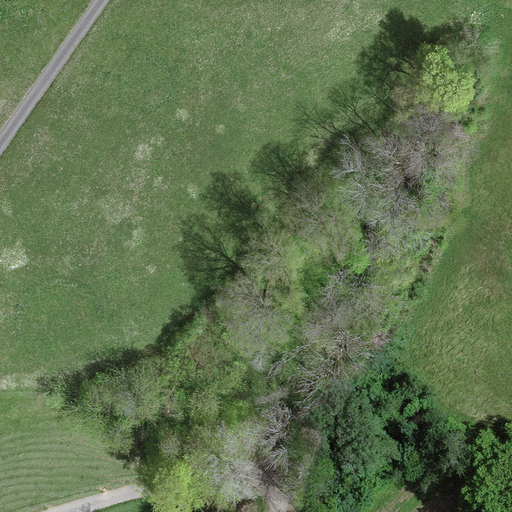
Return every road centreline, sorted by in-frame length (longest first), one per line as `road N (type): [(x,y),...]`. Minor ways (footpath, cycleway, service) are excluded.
road 1 (residential): [(60,511),(227,461),(259,466),(277,484),(276,511)]
road 2 (unclassified): [(0,142),(101,0)]
